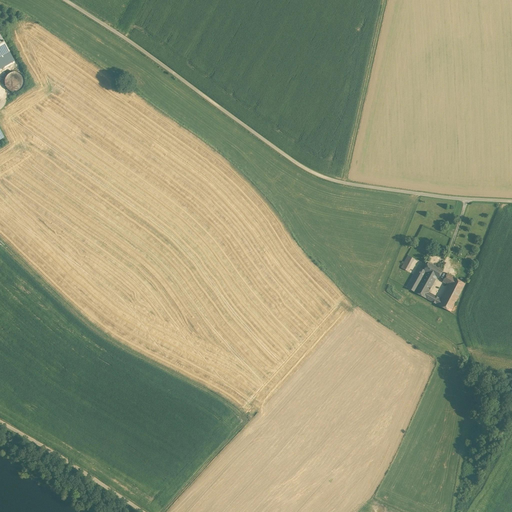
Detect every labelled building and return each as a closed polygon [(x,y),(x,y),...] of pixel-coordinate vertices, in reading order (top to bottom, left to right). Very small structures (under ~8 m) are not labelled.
[(0,35),(0,56),(9,51),(0,35)] [(24,85),(25,82),(24,78),(21,75),(18,72),(14,72),(10,72),(7,75),(5,78),(4,82),(5,86),(7,89),(11,91),(15,92),(18,91),(22,89),(24,85)] [(413,259),(407,255),(400,268),(406,271),(413,259)] [(442,270),(428,262),(424,269),(435,276),(438,277),(442,270)] [(424,269),(418,266),(406,287),(413,290),(424,269)] [(435,276),(424,269),(413,290),(424,296),(427,290),(435,276)] [(452,276),(446,272),(442,280),(448,283),(452,276)] [(441,298),(437,304),(449,310),(464,282),(453,276),(452,276),(448,283),(441,298)] [(441,298),(427,290),(424,296),(437,304),(441,298)]
